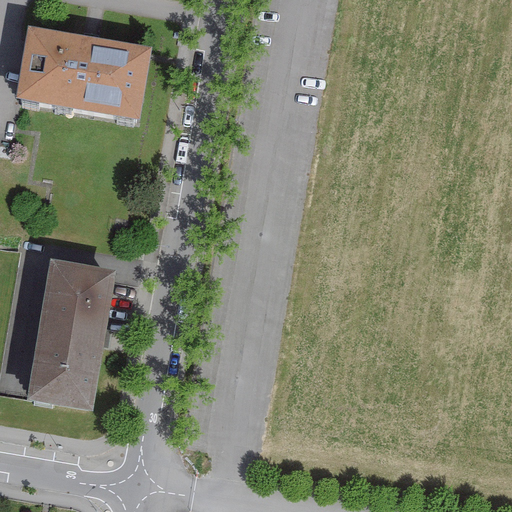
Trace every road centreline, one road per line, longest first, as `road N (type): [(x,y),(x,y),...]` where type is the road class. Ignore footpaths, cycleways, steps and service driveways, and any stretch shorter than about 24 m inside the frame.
road 1 (unknown): [(240,504),(326,0)]
road 2 (residential): [(220,0),(136,487)]
road 3 (residential): [(0,464),(136,487)]
